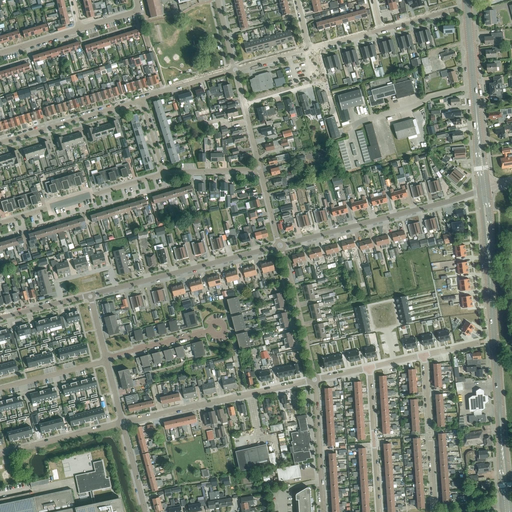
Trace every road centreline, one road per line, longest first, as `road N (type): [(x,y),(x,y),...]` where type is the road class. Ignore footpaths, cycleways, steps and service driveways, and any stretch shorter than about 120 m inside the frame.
road 1 (secondary): [(507,504),(483,191)]
road 2 (residential): [(483,191),(279,245)]
road 3 (residential): [(122,422),(314,380)]
road 4 (secondary): [(483,191),(466,0)]
road 5 (residential): [(0,222),(163,173)]
road 6 (residential): [(279,245),(116,287)]
road 7 (residential): [(423,355),(434,511)]
road 8 (residential): [(0,143),(141,100)]
road 9 (residential): [(379,511),(369,367)]
road 10 (residential): [(314,380),(279,245)]
road 11 (residential): [(324,511),(314,380)]
road 12 (residential): [(0,454),(122,422)]
